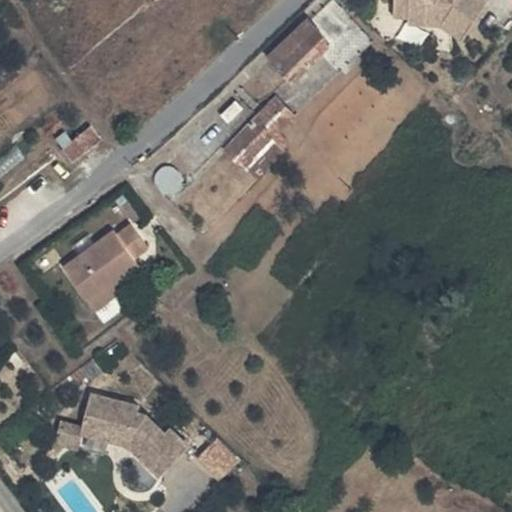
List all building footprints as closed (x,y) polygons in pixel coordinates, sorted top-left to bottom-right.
[(409,24),(426,24),(426,19),(444,19),(444,25),(467,45),(497,12),(483,0),(463,0),(464,0),(463,0),(393,0),(393,16),(409,16),(409,24)] [(252,73),(272,94),(313,59),(325,68),(351,45),(329,24),(302,46),(293,38),(252,73)] [(332,82),(327,76),(265,126),(253,114),(206,154),(224,174),(257,145),(332,82)] [(64,143),(78,160),(97,145),(83,128),(64,143)] [(78,160),(64,143),(54,152),(68,169),(78,160)] [(20,144),(0,159),(0,180),(30,157),(20,144)] [(65,267),(91,300),(117,279),(121,284),(145,266),(141,259),(121,233),(117,228),(65,267)] [(117,279),(91,300),(101,313),(128,293),(121,284),(117,279)] [(87,424),(85,433),(133,444),(163,473),(193,442),(175,426),(171,430),(151,411),(141,409),(142,403),(94,391),(87,424)] [(87,424),(65,419),(60,442),(81,448),(85,433),(87,424)] [(222,436),(201,457),(223,478),(244,457),(222,436)]
